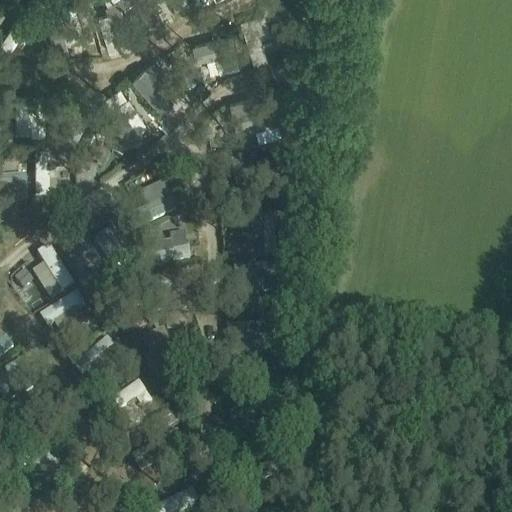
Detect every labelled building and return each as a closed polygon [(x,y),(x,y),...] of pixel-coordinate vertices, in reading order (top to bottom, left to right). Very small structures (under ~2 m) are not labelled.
[(128,0),(95,0),(102,14),(128,0)] [(46,45),(36,10),(23,14),(34,49),(46,45)] [(283,12),(241,23),(245,38),(287,28),(283,12)] [(82,26),(59,27),(60,59),(83,59),(82,26)] [(238,53),(201,62),(206,78),(242,69),(238,53)] [(47,137),(46,96),(33,96),(34,137),(47,137)] [(145,134),(154,126),(140,108),(130,116),(145,134)] [(104,167),(116,142),(105,137),(93,162),(104,167)] [(50,198),(50,158),(35,158),(35,199),(50,198)] [(19,163),(0,163),(0,178),(20,178),(19,163)] [(170,215),(156,221),(167,246),(181,240),(170,215)] [(263,261),(277,261),(276,222),(262,222),(263,261)] [(63,296),(76,288),(51,248),(38,256),(63,296)] [(278,283),(278,268),(234,269),(234,285),(278,283)] [(194,302),(192,289),(157,292),(159,306),(194,302)] [(85,308),(77,294),(39,315),(48,330),(85,308)] [(230,347),(273,344),(272,326),(229,330),(230,347)] [(0,361),(15,350),(6,338),(0,342),(0,361)] [(116,348),(107,338),(80,363),(89,373),(116,348)] [(0,389),(0,392),(6,405),(39,389),(32,374),(0,389)] [(112,419),(147,396),(139,383),(104,407),(112,419)] [(184,421),(178,409),(152,421),(158,434),(184,421)] [(231,427),(277,426),(277,410),(230,412),(231,427)] [(30,466),(33,481),(56,477),(53,461),(30,466)] [(229,497),(260,482),(254,470),(223,485),(229,497)] [(157,511),(185,511),(201,504),(195,492),(157,511)]
